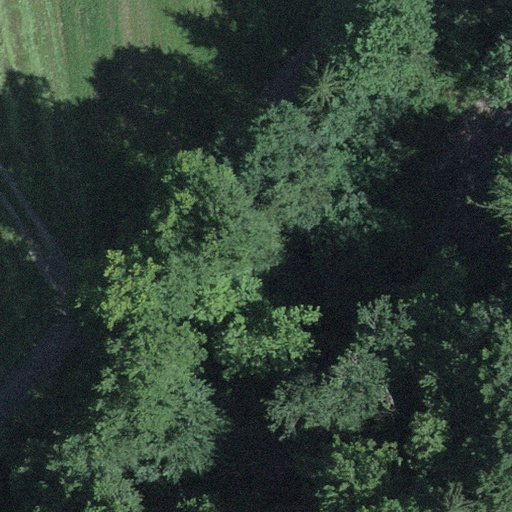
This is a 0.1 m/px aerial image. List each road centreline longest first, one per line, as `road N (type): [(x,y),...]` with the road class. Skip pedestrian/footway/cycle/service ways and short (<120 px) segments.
road 1 (residential): [(0,412),(360,0)]
road 2 (track): [(87,312),(0,179)]
